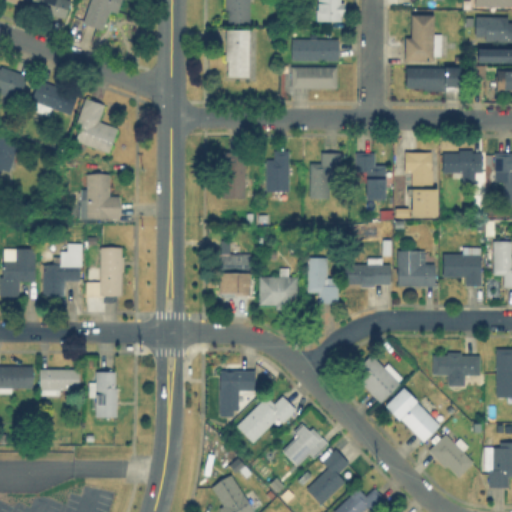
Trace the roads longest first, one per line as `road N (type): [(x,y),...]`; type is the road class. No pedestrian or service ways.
road 1 (residential): [(511,120),(171,117)]
road 2 (residential): [(450,511),(269,343),(179,333)]
road 3 (tertiary): [(170,287),(171,0)]
road 4 (residential): [(511,319),(376,320),(343,332),(298,368)]
road 5 (residential): [(171,87),(139,83),(0,31)]
road 6 (residential): [(161,333),(0,331)]
road 7 (tertiary): [(150,511),(168,383)]
